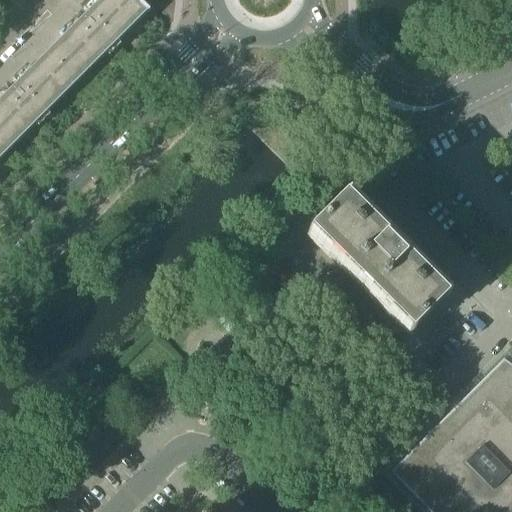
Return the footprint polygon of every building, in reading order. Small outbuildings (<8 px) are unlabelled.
[(0,159),(145,14),(147,13),(133,0),(101,0),(0,101),(0,159)] [(149,21),(145,25),(152,32),(156,28),(149,21)] [(17,160),(13,163),(19,168),(22,165),(17,160)] [(308,236),(349,277),(352,274),(370,292),(367,295),(408,336),(443,301),(446,297),(347,198),(343,202),(343,201),(308,236)] [(442,319),(430,331),(438,339),(450,327),(442,319)] [(511,511),(511,368),(502,362),(390,474),(428,511),(511,511)]
